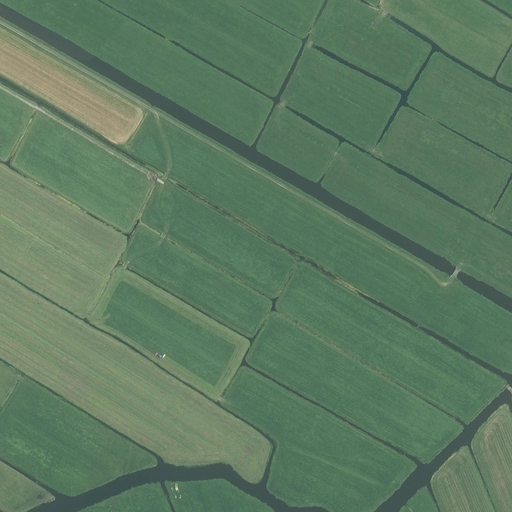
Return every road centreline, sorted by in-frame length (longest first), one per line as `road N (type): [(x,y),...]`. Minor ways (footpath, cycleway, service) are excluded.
road 1 (track): [(511,272),(472,255),(446,284),(438,282),(0,22)]
road 2 (track): [(511,391),(162,182),(165,232),(158,242),(119,275),(82,256)]
road 3 (track): [(163,179),(0,86)]
